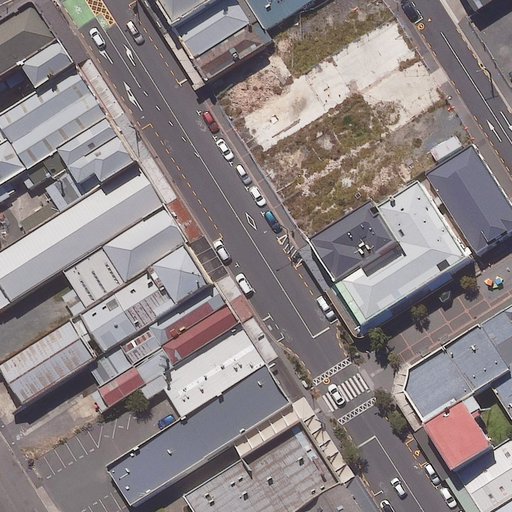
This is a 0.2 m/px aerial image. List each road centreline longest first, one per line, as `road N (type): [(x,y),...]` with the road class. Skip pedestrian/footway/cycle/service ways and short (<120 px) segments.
road 1 (secondary): [(101,0),(424,511)]
road 2 (unclassified): [(419,0),(511,144)]
